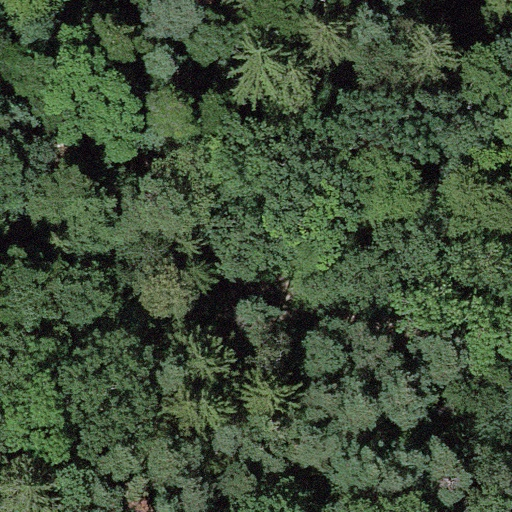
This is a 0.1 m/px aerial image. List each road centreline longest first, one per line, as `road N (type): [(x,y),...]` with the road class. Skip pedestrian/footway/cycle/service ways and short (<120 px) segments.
road 1 (track): [(511,379),(426,330),(167,220),(0,113)]
road 2 (track): [(294,273),(148,374),(0,440)]
road 3 (track): [(511,196),(339,59),(294,0)]
